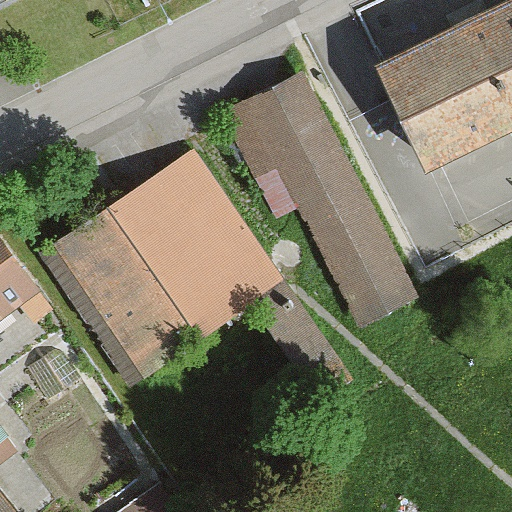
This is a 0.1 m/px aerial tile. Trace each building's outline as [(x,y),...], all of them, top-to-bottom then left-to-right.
[(511,0),(476,0),(374,49),(425,154),(511,112),(511,0)] [(302,56),(216,99),(278,221),(301,209),(357,319),(420,287),(302,56)] [(191,148),(44,246),(130,374),(277,276),(191,148)] [(0,229),(0,307),(38,280),(0,229)] [(0,438),(11,430),(0,415),(0,438)] [(158,481),(112,511),(157,511),(172,502),(158,481)] [(0,511),(15,511),(0,491),(0,511)]
